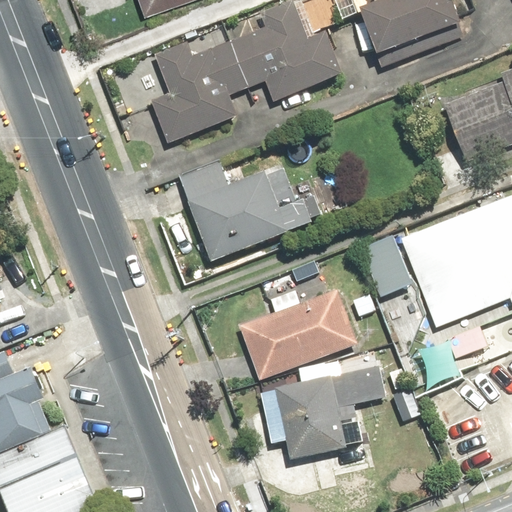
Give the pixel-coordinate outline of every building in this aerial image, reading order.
[(121,0),(132,28),(212,0),(121,0)] [(383,0),(350,13),(373,71),(462,37),(448,0),(383,0)] [(145,105),(162,150),(345,83),(319,12),(190,59),(186,48),(153,60),(166,97),(145,105)] [(502,90),(439,116),(464,179),(511,159),(511,68),(496,75),(502,90)] [(173,183),(205,271),(313,231),(287,162),(227,184),(220,166),(173,183)] [(511,199),(405,240),(440,330),(511,302),(511,199)] [(397,236),(364,250),(384,298),(418,284),(397,236)] [(336,292),(238,327),(260,387),(358,352),(336,292)] [(0,379),(13,375),(4,352),(0,353),(0,379)] [(32,367),(13,375),(0,379),(0,453),(51,434),(38,401),(45,398),(32,367)] [(383,371),(264,397),(282,475),(324,465),(326,476),(368,467),(356,410),(390,403),(383,371)] [(95,511),(62,429),(0,453),(0,479),(13,511),(95,511)]
